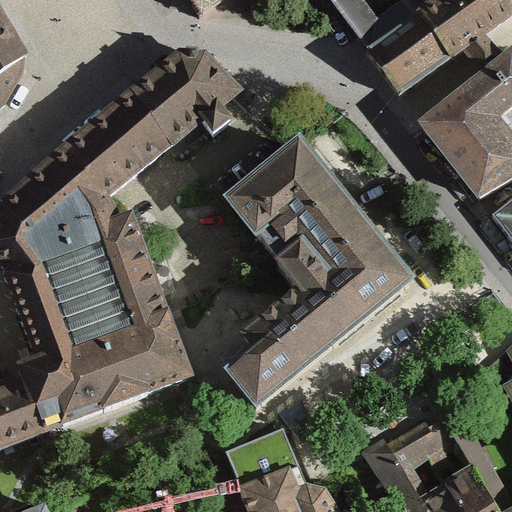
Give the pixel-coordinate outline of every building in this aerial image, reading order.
[(209,12),(224,0),(187,0),(200,18),(209,12)] [(391,87),(397,95),(399,98),(402,96),(417,85),(450,61),(463,51),(465,51),(464,50),(482,37),(511,15),(511,0),(404,0),(404,2),(392,11),(389,10),(389,13),(377,22),(368,11),(369,8),(366,8),(360,0),(324,0),(334,13),(338,11),(346,23),(348,26),(357,38),(359,40),(365,48),(369,52),(366,54),(368,57),(374,64),(376,67),(389,85),(391,87)] [(0,109),(2,108),(4,107),(4,106),(21,76),(23,56),(0,17),(0,109)] [(465,51),(463,51),(467,56),(479,70),(480,69),(483,67),(501,60),(482,37),(464,50),(465,51)] [(79,142),(66,152),(22,193),(4,210),(0,220),(0,260),(10,274),(4,278),(6,282),(7,282),(17,308),(15,308),(17,312),(18,311),(38,365),(23,370),(23,369),(18,371),(20,375),(21,375),(26,388),(0,397),(0,450),(4,450),(5,455),(15,451),(13,446),(47,434),(47,432),(104,412),(147,396),(190,379),(167,317),(131,219),(118,224),(113,209),(106,200),(202,123),(213,137),(230,124),(219,109),(236,95),(218,77),(204,61),(198,61),(196,57),(189,56),(186,60),(180,60),(93,131),(79,142)] [(479,70),(486,78),(422,129),(431,140),(479,200),(511,181),(511,143),(496,122),(511,109),(511,57),(509,60),(507,57),(501,60),(483,67),(480,69),(479,70)] [(325,183),(299,150),(292,156),(231,205),(280,266),(277,268),(299,295),(244,340),(256,356),(231,377),(256,409),(408,286),(381,253),(359,225),(360,224),(359,222),(357,223),(352,218),(349,213),(351,212),(349,210),(347,211),(325,183)] [(511,202),(492,218),(511,243),(511,202)] [(446,485),(447,486),(461,511),(462,510),(462,511),(511,511),(511,508),(451,400),(439,410),(444,420),(443,421),(444,423),(445,422),(472,469),(446,485)] [(425,511),(420,503),(422,502),(402,470),(426,453),(432,464),(436,471),(449,463),(446,456),(445,457),(442,452),(428,429),(423,421),(365,455),(400,511),(425,511)] [(428,429),(442,452),(450,448),(448,439),(439,423),(428,429)] [(334,511),(324,494),(307,490),(283,432),(226,455),(249,511),(44,511),(44,510),(39,511),(334,511)] [(462,511),(462,510),(461,511),(447,486),(422,502),(420,503),(425,511),(462,511)]
